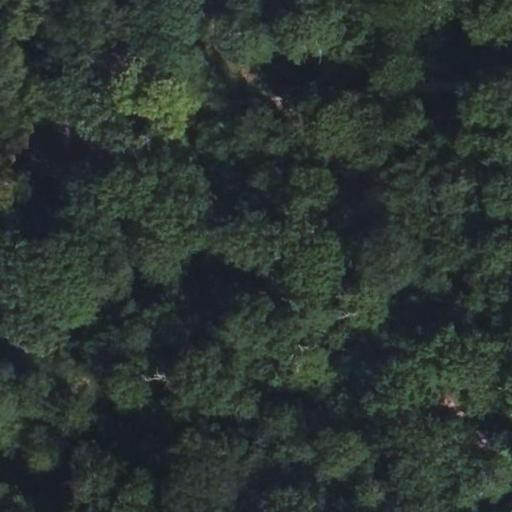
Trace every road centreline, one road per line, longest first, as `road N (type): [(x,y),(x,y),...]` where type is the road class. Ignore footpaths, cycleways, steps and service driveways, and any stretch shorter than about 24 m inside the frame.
road 1 (track): [(511,447),(140,0)]
road 2 (track): [(511,74),(114,115)]
road 3 (track): [(365,268),(266,245),(114,115)]
road 4 (track): [(114,115),(36,51),(0,39)]
